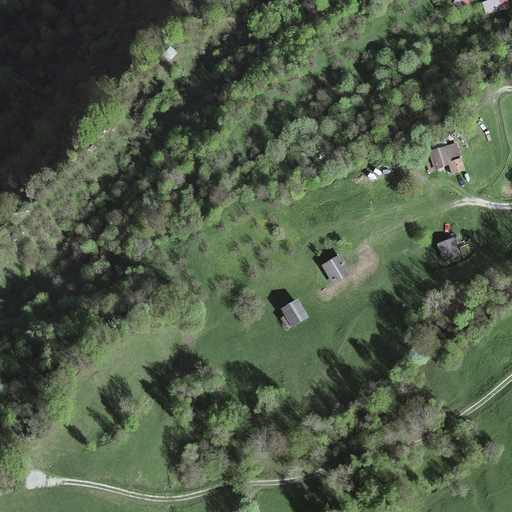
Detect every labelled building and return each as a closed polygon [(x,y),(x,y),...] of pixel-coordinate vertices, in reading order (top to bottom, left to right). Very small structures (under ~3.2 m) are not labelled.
[(455,0),(462,9),(473,0),(455,0)] [(487,0),(483,2),(487,13),(508,6),(506,0),(487,0)] [(163,57),(169,64),(179,55),(172,48),(163,57)] [(456,143),(426,152),(432,170),(450,165),(453,174),(465,170),(456,143)] [(453,238),(439,243),(444,258),(458,252),(453,238)] [(340,255),(324,265),(334,282),(350,272),(340,255)] [(297,299),(282,308),(286,315),(282,317),(288,327),(307,316),(297,299)]
